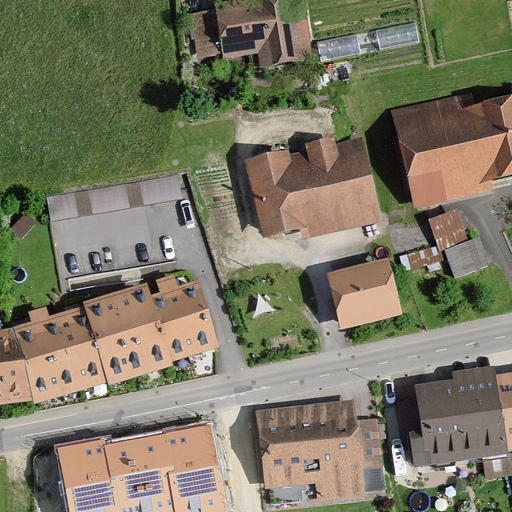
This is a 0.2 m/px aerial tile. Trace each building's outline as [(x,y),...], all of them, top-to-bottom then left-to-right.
[(260,75),(312,68),(302,0),(277,0),(214,8),(221,60),(257,55),(260,75)] [(383,47),(420,37),(415,18),(377,27),(383,47)] [(472,98),(387,119),(409,208),(511,182),(511,106),(477,115),(472,98)] [(387,230),(368,145),(254,170),(265,212),(273,255),(387,230)] [(460,211),(430,221),(438,243),(409,253),(414,270),(447,259),(443,247),(469,239),(460,211)] [(453,278),(490,269),(482,239),(446,247),(453,278)] [(394,266),(333,280),(346,338),(407,324),(394,266)] [(216,351),(191,286),(22,332),(34,407),(216,351)] [(0,412),(34,407),(22,332),(0,335),(0,412)] [(511,374),(499,376),(500,383),(510,468),(511,468),(511,374)] [(497,376),(459,380),(468,470),(483,469),(484,483),(510,480),(497,376)] [(421,383),(430,474),(466,470),(457,380),(421,383)] [(360,407),(257,417),(265,495),(314,490),(316,509),(369,504),(360,407)] [(227,511),(209,425),(159,435),(174,511),(227,511)] [(174,511),(159,435),(104,445),(115,511),(174,511)] [(57,446),(69,511),(115,511),(104,445),(102,439),(57,446)]
